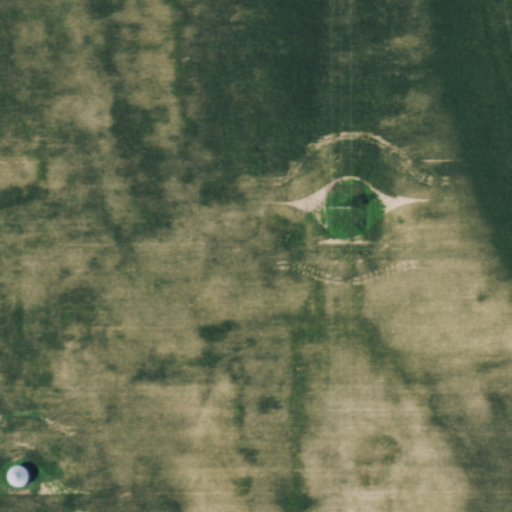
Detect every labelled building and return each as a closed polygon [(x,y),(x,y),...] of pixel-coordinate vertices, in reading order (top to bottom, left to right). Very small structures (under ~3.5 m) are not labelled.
[(7,334),(31,334),(31,284),(7,284),(7,334)] [(61,333),(62,293),(88,294),(87,334),(61,333)] [(34,371),(49,371),(49,357),(34,357),(34,371)] [(140,360),(114,360),(114,383),(163,383),(163,365),(140,365),(140,360)] [(54,387),(34,387),(34,415),(54,415),(54,387)] [(33,476),(21,466),(9,480),(21,490),(33,476)]
